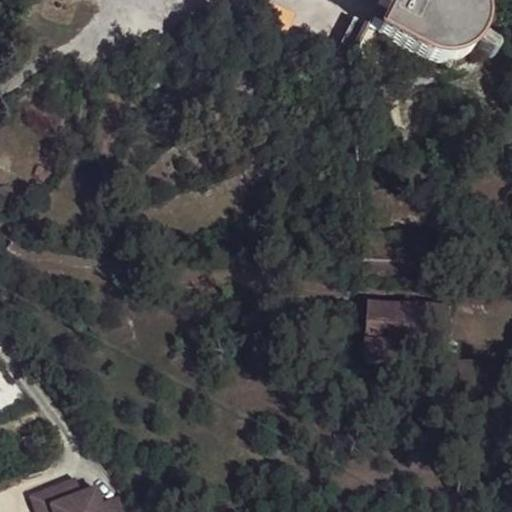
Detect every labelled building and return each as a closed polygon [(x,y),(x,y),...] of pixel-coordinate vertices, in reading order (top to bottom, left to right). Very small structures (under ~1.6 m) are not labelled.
[(378,0),(364,26),(346,58),(365,68),(382,35),(421,55),(432,58),(443,59),(453,57),(463,52),(470,45),(476,36),(478,31),(480,21),(479,12),(477,4),(475,0),(378,0)] [(334,52),(346,58),(364,26),(350,19),(334,52)] [(511,273),(511,244),(365,235),(367,264),(387,265),(511,273)] [(362,279),(386,281),(387,265),(367,264),(361,263),(362,279)] [(511,273),(387,265),(386,281),(511,289),(511,273)] [(366,346),(393,348),(393,351),(443,354),(446,354),(448,312),(368,308),(366,346)] [(364,363),(393,365),(393,363),(393,351),(393,348),(366,346),(364,363)] [(443,365),(443,354),(393,351),(393,363),(443,368),(443,365)] [(440,397),(492,400),(493,369),(443,365),(443,368),(440,397)] [(492,400),(511,400),(511,369),(493,369),(492,400)] [(46,435),(22,442),(27,461),(51,453),(46,435)] [(33,499),(37,511),(55,511),(54,509),(72,502),(69,495),(83,489),(80,481),(33,499)] [(131,511),(125,497),(105,504),(100,491),(85,497),(83,489),(69,495),(72,502),(54,509),(55,511),(131,511)]
